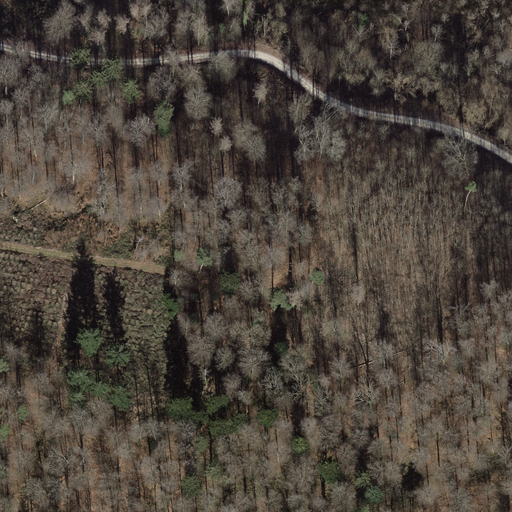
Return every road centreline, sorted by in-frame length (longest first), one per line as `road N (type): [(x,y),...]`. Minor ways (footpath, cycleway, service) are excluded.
road 1 (track): [(0,41),(80,65),(198,51),(251,56),(323,103),(453,129),(511,157)]
road 2 (track): [(0,247),(209,279),(317,275),(380,314),(511,357)]
